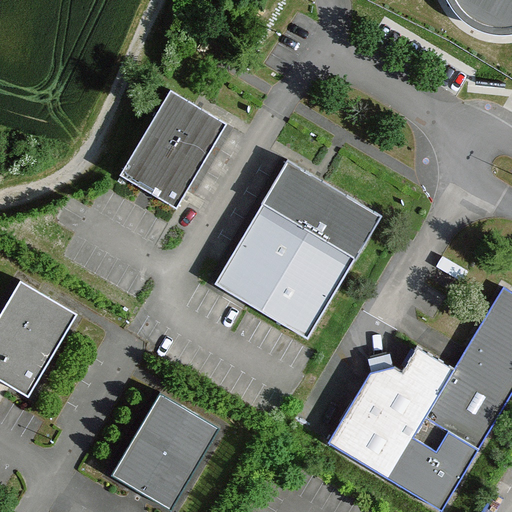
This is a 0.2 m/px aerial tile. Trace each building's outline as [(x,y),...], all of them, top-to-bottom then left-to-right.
[(511,0),(446,0),(451,7),(458,17),(467,25),(477,31),(489,35),(500,37),(511,37),(511,36),(511,0)] [(201,110),(171,92),(121,177),(178,211),(228,125),(201,110)] [(320,179),(288,161),(262,205),(263,205),(216,285),(250,305),(309,340),(356,261),(357,261),(383,217),(320,179)] [(78,313),(22,278),(0,314),(0,364),(17,375),(11,384),(29,395),(78,313)] [(469,347),(456,369),(418,346),(403,372),(395,367),(371,373),(329,444),(443,511),(480,451),(511,396),(511,292),(504,288),(469,347)] [(220,428),(160,392),(111,474),(132,487),(137,478),(154,488),(149,497),(170,510),(220,428)]
